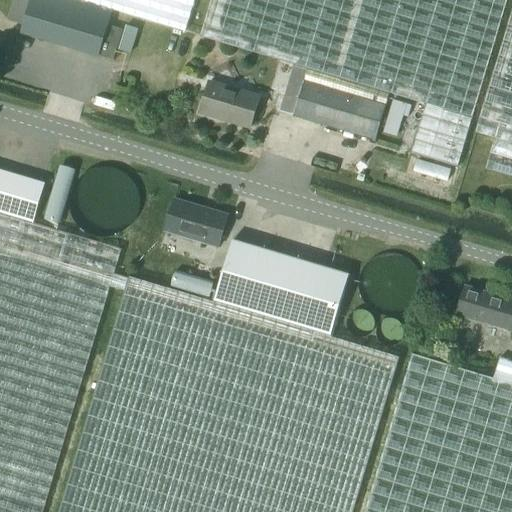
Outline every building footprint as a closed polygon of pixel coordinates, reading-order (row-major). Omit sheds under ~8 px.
[(13,0),(8,20),(26,26),(23,35),(98,57),(107,26),(108,23),(90,17),(33,1),(33,0),(13,0)] [(33,0),(33,1),(90,17),(93,4),(185,32),(194,0),(33,0)] [(295,64),(294,68),(389,96),(389,93),(426,104),(411,153),(458,167),(507,0),(212,0),(201,37),(295,64)] [(482,135),(498,140),(511,143),(511,10),(490,84),(475,133),(482,135)] [(376,140),(389,96),(294,68),(281,112),(376,140)] [(252,128),(261,98),(212,83),(203,114),(252,128)] [(489,170),(511,177),(511,143),(498,140),(489,170)] [(0,171),(0,213),(33,224),(45,185),(0,171)] [(220,249),(230,216),(177,200),(167,234),(220,249)] [(0,511),(42,511),(110,287),(125,292),(129,278),(114,274),(121,249),(33,224),(0,214),(0,511)] [(233,239),(215,301),(331,336),(350,274),(233,239)] [(129,278),(125,292),(59,511),(353,511),(400,357),(331,336),(215,301),(129,277),(129,278)] [(511,299),(464,285),(455,315),(511,332),(511,299)] [(511,511),(511,360),(500,357),(494,378),(418,355),(370,511),(511,511)]
